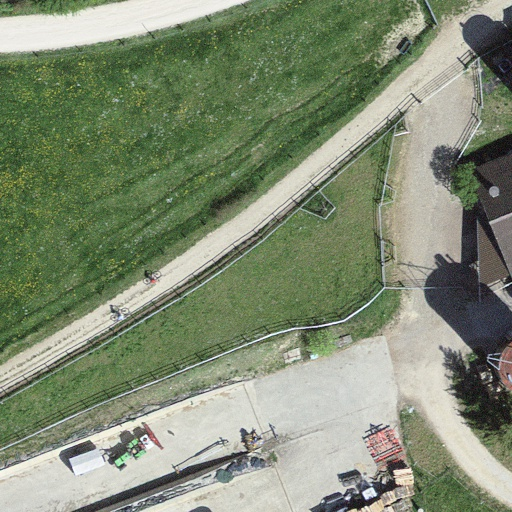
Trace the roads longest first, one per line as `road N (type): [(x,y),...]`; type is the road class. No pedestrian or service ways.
road 1 (track): [(507,0),(415,57),(220,227),(0,378)]
road 2 (track): [(455,30),(428,339)]
road 3 (track): [(511,492),(476,470),(441,424),(428,339),(511,305)]
road 4 (residential): [(204,0),(86,31),(0,38)]
